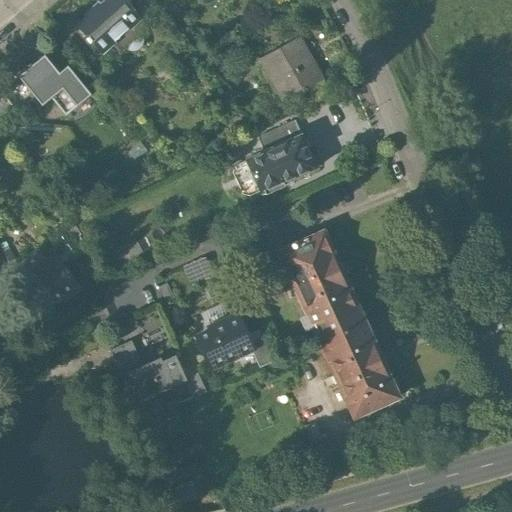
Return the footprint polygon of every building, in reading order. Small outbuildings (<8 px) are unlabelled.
[(142,18),(125,0),(104,0),(76,25),(102,53),(111,44),(119,52),(144,29),(142,18)] [(322,80),(300,38),(260,60),(283,101),(301,92),(322,80)] [(61,79),(47,62),(23,81),(45,107),(54,100),(68,117),(92,99),(70,72),(61,79)] [(332,97),(322,80),(301,92),(310,109),(332,97)] [(0,91),(0,122),(15,112),(0,91)] [(294,122),(258,138),(264,150),(249,156),(251,160),(235,168),(249,197),(315,166),(294,122)] [(279,253),(319,342),(345,330),(340,319),(359,311),(324,233),(279,253)] [(81,295),(49,250),(9,278),(37,318),(63,300),(66,305),(81,295)] [(398,398),(359,311),(340,319),(345,330),(319,342),(354,418),(398,398)] [(254,348),(238,314),(198,332),(214,367),(254,348)] [(187,380),(175,355),(144,370),(130,341),(108,351),(134,405),(187,380)]
